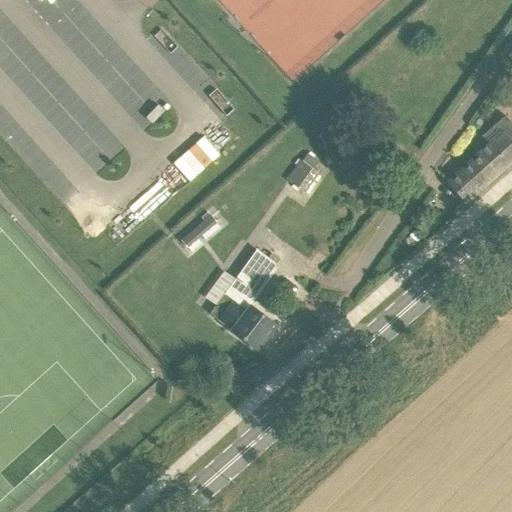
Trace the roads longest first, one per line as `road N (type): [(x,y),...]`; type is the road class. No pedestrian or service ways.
road 1 (secondary): [(175,511),(511,218)]
road 2 (unclassified): [(349,286),(511,57)]
